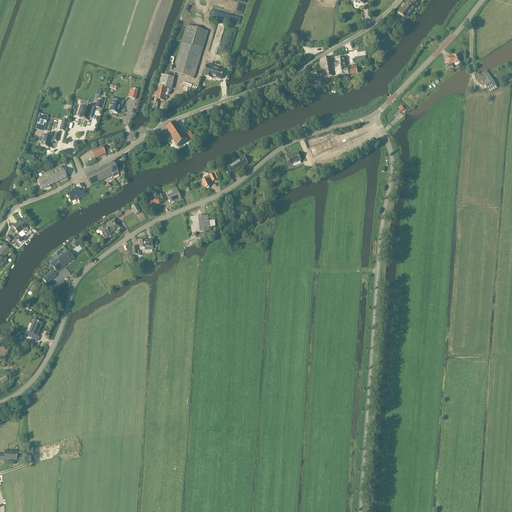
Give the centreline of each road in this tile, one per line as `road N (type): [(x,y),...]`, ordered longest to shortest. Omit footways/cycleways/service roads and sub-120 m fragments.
road 1 (tertiary): [(0,402),(34,376),(73,285),(105,254),(150,223),(220,194),(283,146),(374,115)]
road 2 (unclassified): [(0,227),(19,205),(165,124),(289,76),(398,0)]
road 3 (unclassified): [(359,511),(392,162),(374,115)]
road 4 (tertiary): [(374,115),(482,0)]
